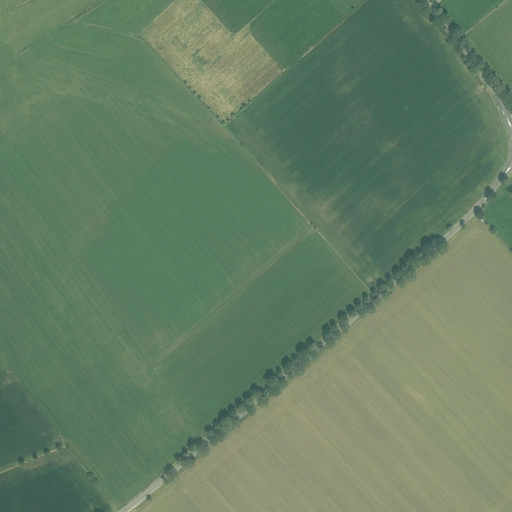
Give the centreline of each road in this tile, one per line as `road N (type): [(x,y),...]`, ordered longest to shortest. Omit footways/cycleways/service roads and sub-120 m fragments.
road 1 (tertiary): [(122,511),(427,255),(504,173)]
road 2 (tertiary): [(506,117),(423,0)]
